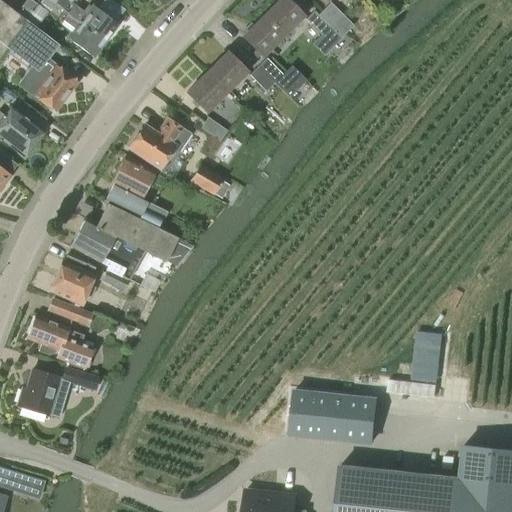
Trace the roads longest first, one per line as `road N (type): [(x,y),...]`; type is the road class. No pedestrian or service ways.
road 1 (tertiary): [(0,304),(82,150),(212,0)]
road 2 (track): [(511,420),(403,414),(391,445)]
